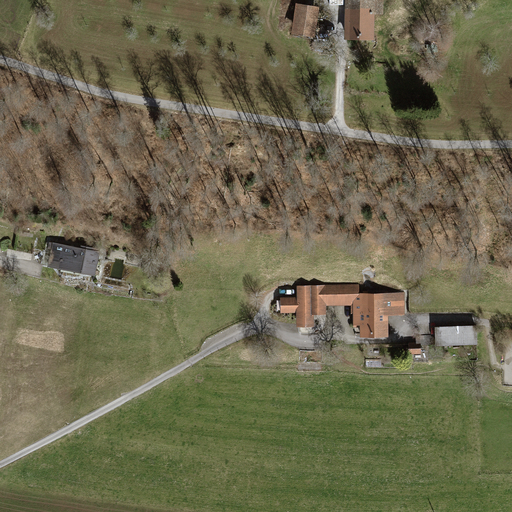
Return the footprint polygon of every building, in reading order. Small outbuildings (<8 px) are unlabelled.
[(384,0),(344,0),(344,42),(374,43),(375,16),(384,17),(384,0)] [(322,9),(298,6),(293,39),(316,43),(322,9)] [(100,256),(53,245),(49,259),(62,262),(59,270),(95,278),(100,256)] [(363,285),(296,287),(296,300),(280,301),(281,315),(298,314),(298,329),(313,328),(312,317),(324,316),(324,308),(352,307),(353,325),(360,325),(360,338),(388,337),(388,319),(406,318),(405,292),(363,294),(363,285)] [(477,325),(435,326),(436,345),(477,344),(477,325)] [(409,354),(421,355),(421,345),(409,344),(409,354)]
